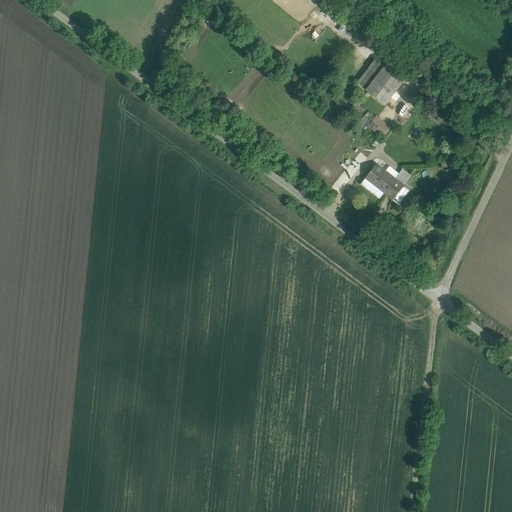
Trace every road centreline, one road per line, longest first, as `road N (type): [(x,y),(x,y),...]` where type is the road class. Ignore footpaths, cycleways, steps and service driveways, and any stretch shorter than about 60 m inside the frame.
road 1 (unclassified): [(441,299),(39,0)]
road 2 (track): [(441,299),(412,511)]
road 3 (unclassified): [(441,299),(511,145)]
